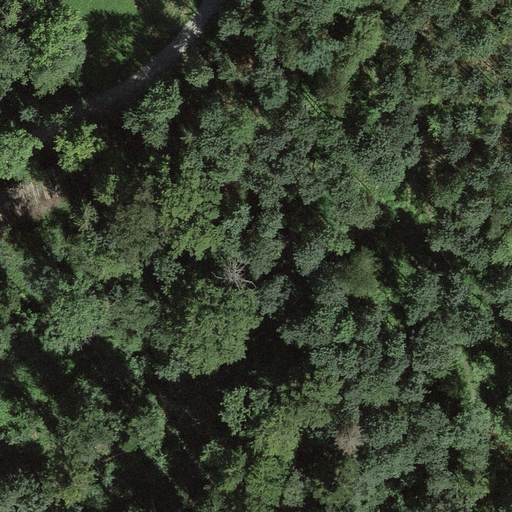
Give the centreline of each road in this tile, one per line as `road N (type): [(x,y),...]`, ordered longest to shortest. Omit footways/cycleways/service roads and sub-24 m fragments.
road 1 (track): [(375,0),(441,239),(511,447)]
road 2 (track): [(0,153),(127,86),(188,35),(210,0)]
